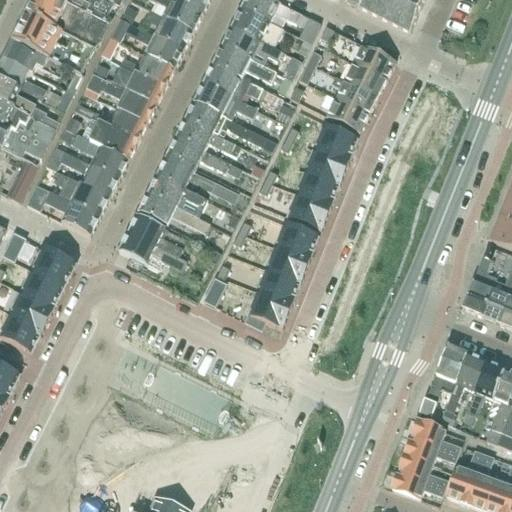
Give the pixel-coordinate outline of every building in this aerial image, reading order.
[(101,47),(110,28),(54,0),(35,0),(26,19),(95,53),(101,47)] [(114,8),(112,6),(99,0),(54,0),(110,28),(113,24),(107,21),(114,8)] [(120,10),(124,0),(114,0),(112,6),(114,8),(114,7),(120,10)] [(203,19),(174,4),(165,0),(149,0),(148,3),(169,14),(165,23),(194,37),(203,19)] [(211,0),(176,0),(174,4),(203,19),(213,0),(211,0)] [(297,30),(302,19),(262,0),(248,0),(241,14),(270,28),(275,19),(297,30)] [(411,38),(427,0),(348,0),(346,6),(411,38)] [(121,23),(131,29),(132,29),(139,16),(127,10),(121,23)] [(284,35),(270,28),(241,14),(232,32),(274,54),(284,35)] [(194,37),(165,23),(150,15),(145,25),(161,33),(156,41),(185,56),(194,37)] [(81,80),(95,53),(26,19),(12,46),(81,80)] [(122,48),(131,29),(121,23),(111,42),(112,43),(120,47),(122,48)] [(311,49),(321,30),(309,23),(299,43),(304,46),(311,49)] [(286,60),(274,54),(232,32),(223,51),(251,66),(256,57),(277,68),(280,62),(284,64),(286,60)] [(329,47),(334,36),(327,32),(321,43),(329,47)] [(185,56),(156,41),(141,33),(136,43),(151,51),(146,60),(175,75),(185,56)] [(106,54),(103,61),(111,65),(120,47),(112,43),(106,54)] [(84,81),(81,80),(12,46),(3,64),(31,78),(66,96),(74,100),(84,81)] [(305,61),(311,49),(304,46),(298,58),(305,61)] [(397,67),(393,65),(363,50),(354,69),(387,85),(397,67)] [(276,79),(251,66),(223,51),(213,70),(242,84),(246,75),(271,88),(276,79)] [(309,68),(316,71),(322,61),(314,57),(309,68)] [(175,75),(146,60),(145,59),(138,74),(135,72),(134,68),(125,63),(121,70),(166,93),(175,75)] [(294,82),(301,67),(293,63),(285,78),(294,82)] [(26,88),(31,78),(3,64),(0,69),(0,84),(22,95),(46,107),(49,99),(26,88)] [(307,89),(316,71),(309,68),(300,85),(307,89)] [(378,103),(387,85),(354,69),(345,86),(378,103)] [(157,111),(166,93),(121,70),(117,77),(111,88),(127,96),(157,111)] [(265,101),(267,97),(242,84),(213,70),(204,88),(233,103),(241,107),(246,99),(258,105),(261,99),(265,101)] [(127,96),(111,88),(93,79),(87,92),(100,99),(102,96),(122,106),(118,114),(147,129),(157,111),(127,96)] [(378,103),(345,86),(336,82),(332,89),(341,94),(336,104),(370,121),(378,103)] [(285,101),(292,86),(285,83),(278,97),(285,101)] [(18,103),(22,95),(0,84),(0,106),(57,135),(61,128),(54,125),(54,124),(36,115),(38,113),(18,103)] [(241,107),(233,103),(204,88),(194,107),(223,122),(227,113),(249,123),(252,118),(255,119),(257,116),(241,107)] [(298,107),(304,96),(296,92),(291,104),(298,107)] [(66,117),(74,100),(66,96),(58,113),(66,117)] [(279,113),(283,105),(271,99),(267,106),(279,113)] [(360,139),(370,121),(336,104),(327,122),(360,139)] [(48,153),(57,135),(0,106),(0,152),(1,153),(25,165),(32,168),(24,183),(18,180),(8,200),(20,207),(48,153)] [(255,138),(223,122),(194,107),(185,125),(214,139),(218,131),(239,142),(262,154),(267,144),(255,138)] [(138,147),(147,129),(118,114),(110,129),(108,127),(107,123),(97,118),(93,125),(138,147)] [(76,139),(82,128),(72,122),(66,134),(76,139)] [(129,166),(138,147),(93,125),(90,132),(97,136),(91,147),(129,166)] [(239,152),(214,139),(185,125),(176,142),(205,157),(209,149),(231,160),(233,155),(236,157),(239,152)] [(327,133),(317,157),(348,169),(358,145),(327,133)] [(120,184),(129,166),(91,147),(76,139),(66,134),(61,144),(74,150),(95,161),(91,170),(120,184)] [(243,176),(205,157),(176,142),(167,160),(196,175),(200,166),(226,179),(226,177),(239,184),(243,176)] [(91,170),(66,157),(56,153),(47,172),(56,176),(61,167),(86,180),(81,189),(110,203),(120,184),(91,170)] [(317,157),(308,179),(340,191),(348,169),(317,157)] [(235,199),(195,178),(196,175),(167,160),(157,182),(185,196),(189,188),(211,199),(218,202),(219,201),(231,207),(235,199)] [(24,183),(32,168),(25,165),(18,180),(24,183)] [(101,222),(110,203),(81,189),(56,176),(47,172),(42,182),(55,188),(64,193),(59,201),(101,222)] [(308,179),(300,201),(331,214),(340,191),(308,179)] [(210,209),(185,196),(157,182),(148,199),(177,213),(181,205),(202,216),(205,211),(208,213),(210,209)] [(101,222),(59,201),(37,191),(28,210),(41,216),(45,207),(67,218),(62,227),(91,242),(101,222)] [(210,230),(177,213),(148,199),(139,217),(168,231),(172,222),(205,239),(210,230)] [(300,201),(290,225),(305,231),(321,237),(331,214),(300,201)] [(511,230),(511,208),(505,206),(497,225),(511,230)] [(187,268),(178,263),(183,254),(161,243),(166,234),(137,220),(119,256),(157,275),(162,266),(174,272),(183,277),(187,268)] [(511,253),(511,230),(497,225),(490,245),(511,253)] [(287,231),(278,254),(310,267),(319,243),(287,231)] [(14,239),(3,262),(14,268),(26,245),(14,239)] [(481,321),(492,295),(497,284),(487,280),(497,254),(488,250),(462,313),(463,314),(481,321)] [(278,254),(269,276),(301,289),(310,267),(278,254)] [(46,255),(35,277),(65,293),(77,270),(46,255)] [(499,329),(511,298),(511,273),(501,299),(492,295),(481,321),(499,329)] [(269,278),(260,299),(292,311),(301,289),(269,276),(269,278)] [(35,277),(24,299),(54,314),(65,293),(35,277)] [(511,298),(499,329),(511,333),(511,298)] [(24,299),(13,320),(43,335),(54,314),(24,299)] [(249,321),(246,328),(263,336),(266,328),(282,335),(292,311),(260,299),(254,316),(252,320),(251,321),(251,322),(249,321)] [(13,320),(1,343),(32,358),(43,335),(13,320)] [(451,400),(456,388),(467,358),(449,351),(449,350),(448,350),(427,405),(426,404),(420,418),(421,419),(421,418),(432,423),(437,409),(436,408),(441,396),(451,400)] [(475,396),(487,366),(467,358),(456,388),(451,400),(441,427),(452,431),(457,420),(454,419),(458,409),(464,392),(475,396)] [(493,404),(505,374),(487,366),(475,396),(466,418),(474,421),(483,399),(493,404)] [(0,370),(0,398),(9,404),(20,381),(0,370)] [(230,395),(242,400),(251,377),(240,372),(230,395)] [(497,450),(511,412),(511,376),(505,374),(493,404),(490,414),(498,417),(487,445),(497,450)] [(0,398),(0,421),(9,404),(0,398)] [(272,408),(256,411),(260,426),(275,423),(272,408)] [(511,412),(497,450),(508,454),(511,456),(511,412)] [(467,437),(471,428),(463,425),(459,434),(467,437)] [(443,446),(446,436),(418,426),(412,444),(459,461),(462,453),(443,446)] [(459,461),(412,444),(406,461),(433,471),(437,462),(456,469),(459,461)] [(467,509),(485,459),(475,456),(467,477),(458,474),(447,502),(467,509)] [(487,484),(494,463),(485,459),(467,509),(474,511),(487,511),(496,488),(487,484)] [(433,471),(406,461),(401,473),(399,478),(446,495),(449,486),(430,480),(433,471)] [(508,511),(511,501),(511,471),(505,491),(496,488),(487,511),(508,511)] [(446,495),(399,478),(393,495),(421,505),(424,496),(443,503),(446,495)]
